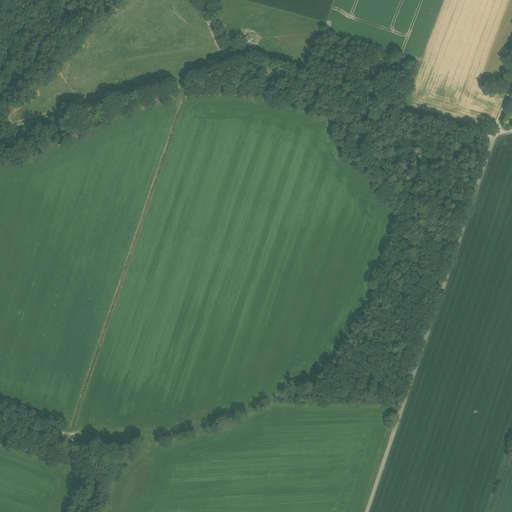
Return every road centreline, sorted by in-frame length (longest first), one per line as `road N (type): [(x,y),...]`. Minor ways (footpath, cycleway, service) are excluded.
road 1 (unclassified): [(496,131),(366,511)]
road 2 (track): [(496,131),(254,60),(205,0)]
